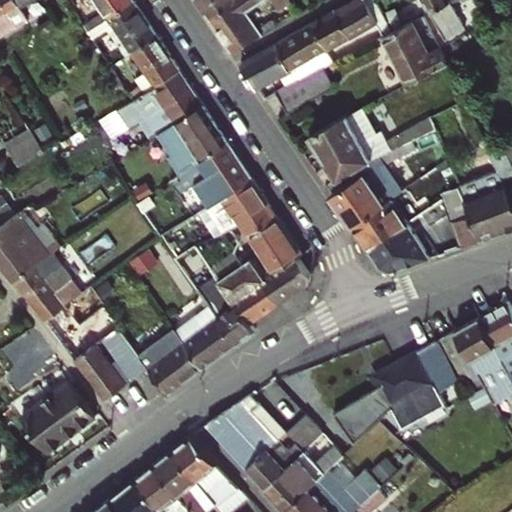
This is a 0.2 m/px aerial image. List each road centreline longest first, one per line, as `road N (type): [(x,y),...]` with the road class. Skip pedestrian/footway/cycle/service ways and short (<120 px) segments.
road 1 (residential): [(175,0),(319,217),(363,306)]
road 2 (residential): [(0,283),(136,445)]
road 3 (residential): [(363,306),(267,354),(183,410)]
road 4 (residential): [(499,256),(363,306)]
road 5 (unknown): [(218,64),(340,0)]
road 6 (residential): [(183,410),(275,511)]
